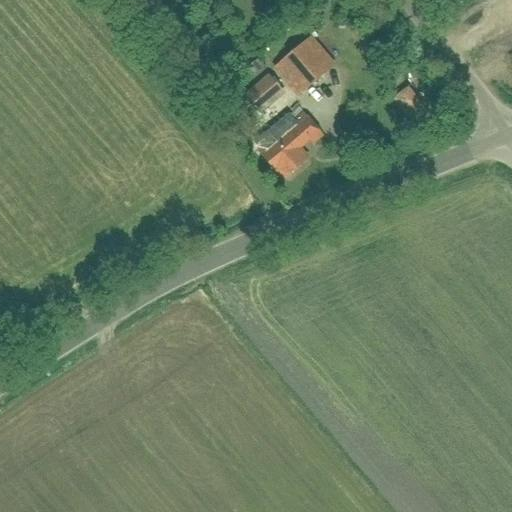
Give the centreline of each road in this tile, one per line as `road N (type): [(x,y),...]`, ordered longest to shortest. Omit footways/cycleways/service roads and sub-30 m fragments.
road 1 (unclassified): [(0,383),(175,275),(507,136)]
road 2 (unclassified): [(507,136),(481,93),(397,0)]
